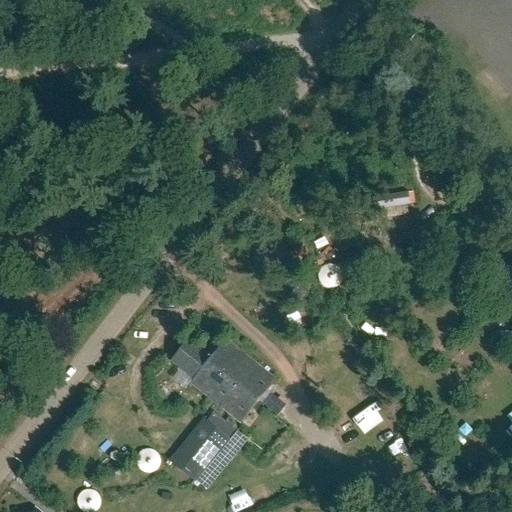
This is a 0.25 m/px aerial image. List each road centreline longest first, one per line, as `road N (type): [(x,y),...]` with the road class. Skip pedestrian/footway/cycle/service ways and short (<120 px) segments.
road 1 (unclassified): [(0,468),(171,258),(325,48)]
road 2 (track): [(196,53),(0,72)]
road 3 (track): [(205,293),(149,348),(135,376),(139,402)]
road 4 (unclassified): [(196,53),(311,39),(325,48)]
